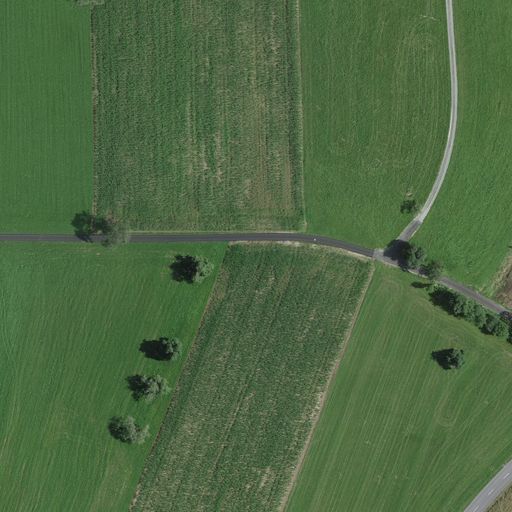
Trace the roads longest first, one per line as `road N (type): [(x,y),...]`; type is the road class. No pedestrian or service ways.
road 1 (track): [(511,318),(426,272),(316,239),(0,235)]
road 2 (track): [(448,0),(448,157),(434,196),(389,259)]
